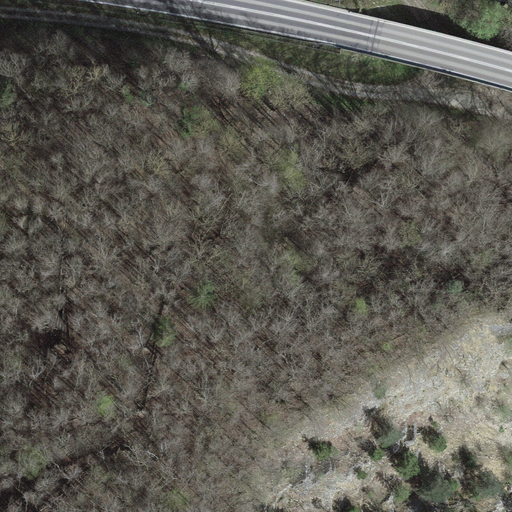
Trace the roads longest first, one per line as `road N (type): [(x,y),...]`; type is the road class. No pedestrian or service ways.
road 1 (track): [(0,32),(511,117)]
road 2 (motorway): [(511,73),(192,0)]
road 3 (track): [(511,91),(405,0)]
